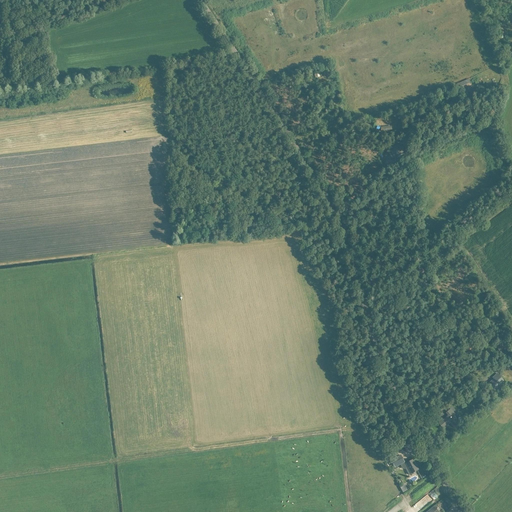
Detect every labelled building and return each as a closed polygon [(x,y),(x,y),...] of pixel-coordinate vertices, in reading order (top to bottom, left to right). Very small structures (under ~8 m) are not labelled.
[(460,89),(472,83),(470,80),(458,86),(460,89)] [(387,151),(392,160),(392,159),(404,151),(404,152),(405,152),(400,143),(387,151)] [(500,353),(502,357),(509,353),(507,349),(509,348),(505,342),(496,347),(499,351),(499,352),(500,352),(500,353)] [(504,381),(497,373),(492,377),(493,378),(487,384),(492,390),(504,381)] [(451,409),(446,413),(448,415),(438,423),(443,428),(450,423),(454,428),(460,423),(453,414),(454,413),(451,409)] [(400,464),(404,462),(401,455),(391,461),(395,467),(400,464)] [(404,462),(400,464),(402,469),(404,469),(405,469),(409,475),(411,474),(413,473),(417,470),(415,467),(416,466),(413,460),(408,462),(406,464),(405,462),(404,462)]
